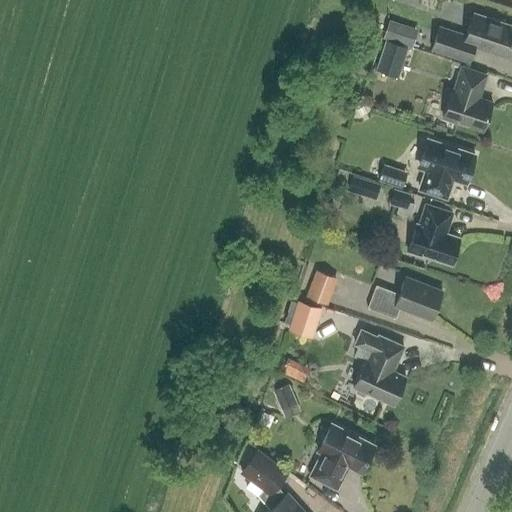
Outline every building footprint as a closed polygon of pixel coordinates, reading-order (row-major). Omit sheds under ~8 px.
[(507,57),(511,39),(511,24),(472,12),(465,36),(438,27),(431,48),(468,61),(474,46),(507,57)] [(412,47),(418,29),(390,20),(384,38),(412,47)] [(386,39),(376,68),(386,72),(398,76),(404,57),(408,46),(386,39)] [(478,97),(486,74),(461,66),(453,89),(451,88),(442,117),(482,130),(492,102),(478,97)] [(426,138),(416,166),(421,168),(425,169),(419,188),(446,197),(453,178),(465,182),(475,154),(431,139),(426,138)] [(390,160),(384,176),(409,186),(415,170),(390,160)] [(362,171),(354,185),(381,198),(388,184),(362,171)] [(411,216),(415,203),(409,201),(412,193),(394,187),(389,203),(399,206),(397,212),(411,216)] [(446,232),(452,212),(426,203),(419,223),(416,222),(407,251),(425,256),(425,255),(451,263),(460,237),(446,232)] [(328,305),(338,278),(317,269),(306,296),(328,305)] [(432,318),(442,291),(405,276),(399,293),(376,284),(367,307),(395,317),(400,306),(432,318)] [(313,337),(322,308),(298,300),(288,329),(313,337)] [(377,337),(361,330),(355,344),(361,346),(357,355),(365,359),(353,387),(356,389),(357,393),(363,396),(367,394),(394,405),(407,376),(394,370),(405,346),(378,334),(377,337)] [(294,380),(279,387),(292,414),(307,407),(294,380)] [(361,472),(375,444),(332,422),(318,450),(322,452),(310,474),(337,488),(348,466),(361,472)] [(283,497),(273,490),(287,471),(258,449),(242,470),(264,487),(259,495),(271,508),(265,511),(302,511),(286,494),(283,497)]
